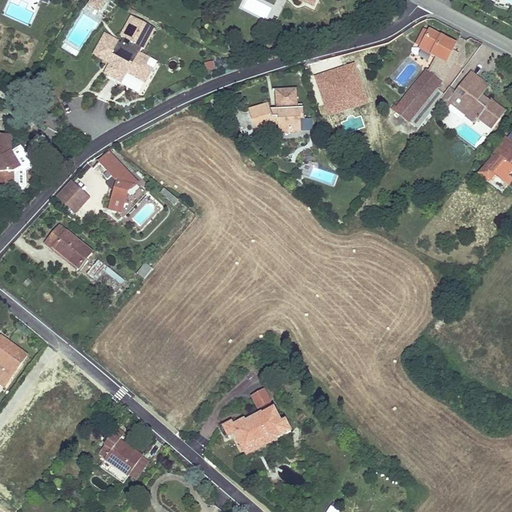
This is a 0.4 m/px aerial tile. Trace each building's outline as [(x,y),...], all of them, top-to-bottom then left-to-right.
[(98,12),(105,2),(100,0),(92,0),(88,6),(98,12)] [(104,35),(97,49),(100,51),(96,57),(112,66),(107,76),(118,82),(123,72),(144,84),(155,64),(139,55),(142,49),(143,50),(154,31),(132,18),(121,38),(123,39),(120,44),(104,35)] [(409,122),(418,129),(438,102),(444,95),(436,89),(441,83),(443,84),(459,55),(453,52),(455,48),(448,45),(450,42),(430,32),(430,33),(424,31),(417,44),(422,47),(421,50),(437,59),(429,73),(427,71),(397,108),(395,106),(392,109),(409,123),(409,122)] [(203,64),(205,72),(214,70),(213,62),(203,64)] [(355,66),(316,77),(326,114),(365,104),(355,66)] [(495,126),(501,118),(499,117),(504,110),(492,100),(491,102),(482,95),(478,101),(473,97),(483,84),(470,74),(454,94),(448,89),(444,95),(438,102),(461,121),(465,116),(474,124),(478,119),(492,130),(495,126)] [(478,101),(482,95),(488,88),(483,84),(473,97),(478,101)] [(304,108),(271,110),(269,104),(249,110),(255,129),(263,127),(264,129),(279,125),(279,135),(301,133),(301,123),(300,119),(304,119),(304,108)] [(390,113),(382,122),(388,128),(397,119),(390,113)] [(12,136),(0,135),(0,190),(21,190),(24,187),(23,170),(16,159),(15,160),(12,156),(12,152),(12,136)] [(505,139),(494,151),(496,153),(511,165),(511,144),(506,140),(505,139)] [(511,165),(496,153),(491,161),(510,177),(511,174),(511,165)] [(107,172),(103,176),(107,180),(111,176),(114,179),(109,183),(109,187),(115,194),(110,210),(121,213),(127,193),(137,184),(109,154),(99,163),(107,172)] [(336,160),(332,165),(340,170),(344,165),(336,160)] [(89,199),(71,182),(57,197),(76,214),(89,199)] [(178,201),(168,193),(165,197),(175,205),(178,201)] [(60,227),(47,242),(79,269),(92,253),(60,227)] [(77,271),(79,269),(47,242),(46,244),(77,271)] [(88,274),(98,282),(108,269),(98,262),(88,274)] [(144,279),(153,269),(146,264),(138,274),(144,279)] [(108,269),(98,282),(116,296),(126,284),(108,269)] [(27,356),(1,337),(0,339),(0,381),(6,386),(27,356)] [(262,415),(274,409),(272,404),(260,410),(262,414),(262,415)] [(281,424),(274,409),(262,415),(262,414),(258,416),(245,423),(244,420),(233,426),(232,423),(223,427),(229,437),(235,434),(244,452),(252,448),(253,443),(267,436),(278,439),(291,432),(286,421),(281,424)] [(245,423),(258,416),(257,414),(244,420),(245,423)] [(117,428),(114,432),(121,437),(124,433),(117,428)] [(105,460),(103,462),(127,479),(129,476),(142,458),(143,457),(119,440),(121,437),(114,432),(99,455),(105,460)] [(252,448),(244,452),(246,456),(246,455),(278,439),(267,436),(253,443),(252,448)] [(142,458),(129,476),(135,480),(148,462),(142,458)] [(123,485),(127,479),(103,462),(99,468),(123,485)] [(169,511),(154,499),(143,511),(169,511)]
